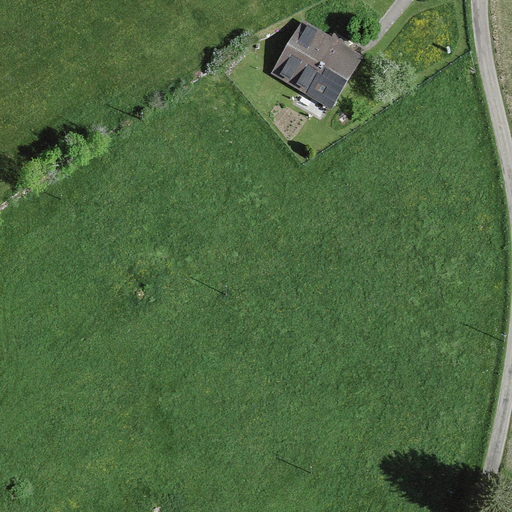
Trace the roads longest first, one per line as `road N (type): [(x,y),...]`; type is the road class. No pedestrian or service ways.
road 1 (unclassified): [(511,176),(479,0)]
road 2 (unclassified): [(486,511),(511,366)]
